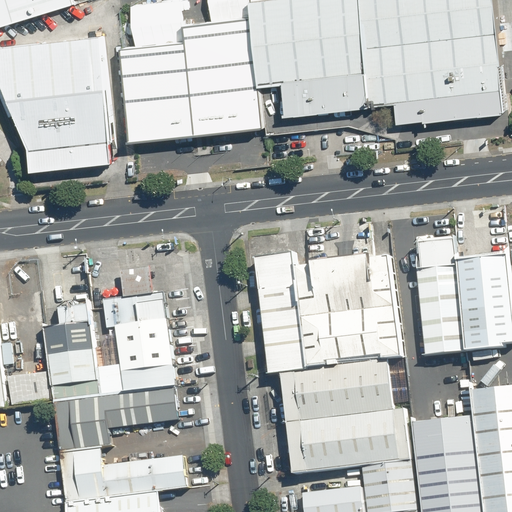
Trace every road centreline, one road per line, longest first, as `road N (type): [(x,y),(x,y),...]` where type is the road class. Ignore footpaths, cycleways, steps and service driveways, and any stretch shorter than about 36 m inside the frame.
road 1 (unclassified): [(212,209),(248,511)]
road 2 (primary): [(212,209),(511,176)]
road 3 (primary): [(0,233),(212,209)]
